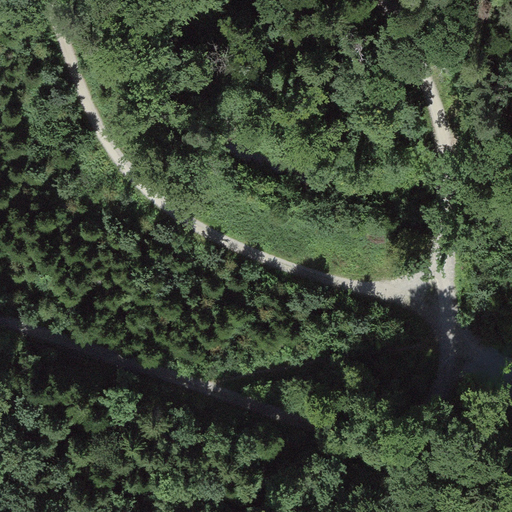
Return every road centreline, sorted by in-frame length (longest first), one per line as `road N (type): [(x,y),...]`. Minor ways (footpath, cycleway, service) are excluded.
road 1 (track): [(48,0),(98,130),(149,195),(216,239),(328,282),(400,298),(426,292),(444,254),(449,163),(430,88),(388,0)]
road 2 (track): [(0,317),(358,439),(391,436),(418,421),(467,361),(511,373)]
